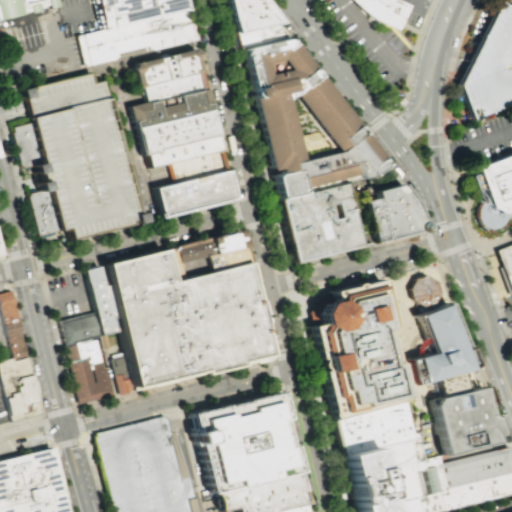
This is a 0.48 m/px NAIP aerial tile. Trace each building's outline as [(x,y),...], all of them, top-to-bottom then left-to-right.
[(0,0),(49,0),(50,4),(0,16),(0,0)] [(96,0),(104,30),(190,10),(187,0),(96,0)] [(257,0),(274,22),(273,23),(230,33),(229,33),(219,0),(257,0)] [(395,31),(400,19),(404,7),(405,5),(394,0),(348,0),(360,13),(374,22),(395,31)] [(447,84),(460,57),(488,0),(511,0),(511,107),(471,123),(469,118),(461,121),(447,84)] [(76,37),(84,67),(196,40),(189,10),(76,37)] [(234,49),(283,37),(273,23),(230,33),(234,49)] [(234,49),(283,37),(388,161),(368,175),(372,188),(349,195),(345,178),(276,197),(234,49)] [(132,67),(137,89),(202,73),(197,51),(132,67)] [(33,235),(61,228),(64,239),(113,227),(122,225),(126,224),(125,221),(129,221),(129,223),(139,221),(137,211),(132,212),(100,79),(88,82),(86,72),(29,86),(30,88),(26,89),(26,87),(17,89),(19,98),(21,97),(24,109),(26,119),(27,123),(9,127),(10,131),(8,132),(16,165),(18,165),(19,167),(28,165),(30,174),(35,173),(37,180),(32,182),(34,190),(24,193),(25,194),(23,195),(33,235)] [(133,129),(128,107),(145,103),(141,89),(203,74),(211,110),(133,129)] [(135,129),(141,156),(158,152),(157,149),(218,135),(212,111),(135,129)] [(145,156),(148,170),(222,153),(218,136),(158,149),(159,153),(145,156)] [(465,167),(511,149),(511,215),(507,217),(508,222),(503,231),(492,234),(483,232),(478,228),(475,221),(474,212),(478,203),(465,167)] [(166,167),(170,184),(226,171),(222,154),(166,167)] [(152,190),(159,220),(234,203),(227,172),(152,190)] [(272,200),(288,263),(355,246),(340,182),(272,200)] [(370,192),(399,184),(412,202),(420,223),(422,223),(424,225),(426,230),(424,233),(421,236),(417,236),(415,232),(370,244),(360,201),(372,199),(370,192)] [(202,238),(206,255),(238,247),(234,230),(202,238)] [(162,249),(170,281),(199,274),(195,258),(205,255),(201,238),(162,249)] [(490,250),(511,241),(511,289),(506,292),(490,250)] [(196,259),(200,273),(243,263),(239,248),(196,259)] [(96,265),(127,392),(269,358),(261,329),(266,328),(259,299),(253,300),(244,263),(200,274),(169,282),(161,249),(96,265)] [(78,270),(94,266),(110,332),(94,336),(78,270)] [(409,279),(408,277),(421,273),(421,275),(431,280),(434,292),(429,299),(414,305),(406,300),(403,288),(409,279)] [(320,421),(400,398),(389,331),(394,330),(379,275),(340,284),(330,294),(331,296),(321,299),(323,303),(314,299),(302,302),(296,313),(299,325),(303,327),(308,330),(299,335),(310,380),(320,421)] [(0,320),(0,293),(10,291),(17,321),(1,325),(0,320)] [(410,314),(438,304),(463,368),(415,382),(415,381),(407,384),(401,359),(408,357),(425,352),(410,314)] [(52,322),(87,313),(93,337),(58,346),(52,322)] [(11,363),(10,360),(1,325),(17,321),(27,359),(11,363)] [(72,406),(126,393),(115,345),(103,347),(100,337),(58,347),(72,406)] [(0,399),(6,422),(41,413),(27,359),(11,363),(10,360),(0,363),(0,389),(2,398),(0,399)] [(425,381),(428,396),(456,389),(453,374),(425,381)] [(424,404),(428,398),(478,385),(482,403),(480,403),(483,416),(487,417),(497,440),(436,454),(429,422),(424,404)] [(184,412),(188,431),(187,433),(189,445),(192,445),(203,493),(210,491),(295,472),(276,390),(209,406),(184,412)] [(345,511),(322,422),(396,403),(404,433),(417,429),(416,425),(429,422),(436,454),(434,455),(436,463),(443,487),(448,509),(436,511),(345,511)] [(110,511),(91,435),(107,431),(146,421),(168,416),(189,498),(181,500),(184,511),(110,511)] [(501,439),(511,467),(511,494),(448,509),(443,487),(436,463),(434,455),(436,454),(497,440),(501,439)] [(0,511),(0,458),(48,446),(50,452),(64,511),(0,511)] [(210,491),(215,511),(231,508),(232,511),(256,511),(302,502),(295,472),(210,491)] [(303,511),(302,502),(256,511),(303,511)]
